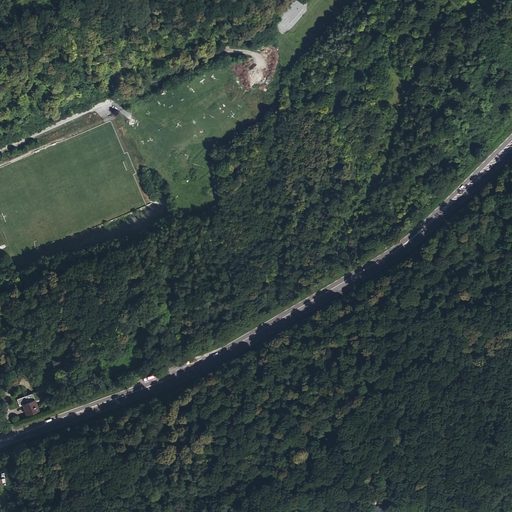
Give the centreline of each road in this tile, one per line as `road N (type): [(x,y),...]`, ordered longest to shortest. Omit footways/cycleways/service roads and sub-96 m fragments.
road 1 (primary): [(389,254),(172,377),(0,440)]
road 2 (track): [(287,0),(239,40),(105,106)]
road 3 (primary): [(511,137),(389,254)]
road 4 (primary): [(389,254),(423,234),(511,151)]
